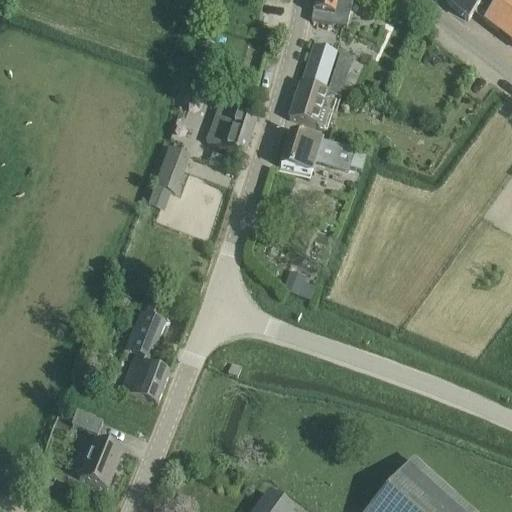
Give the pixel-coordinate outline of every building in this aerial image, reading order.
[(315,0),(311,22),(330,26),(346,29),(352,0),(315,0)] [(473,14),(511,43),(511,0),(500,0),(498,3),(495,0),(442,0),(467,21),(473,14)] [(312,46),(299,85),(300,85),(300,84),(339,97),(345,78),(333,74),(339,54),(312,46)] [(288,121),(307,127),(323,132),(334,97),(299,85),(288,121)] [(217,107),(205,144),(217,149),(225,151),(232,153),(244,158),(256,121),(237,114),(237,112),(235,112),(235,113),(230,112),(217,107)] [(279,168),(282,169),(309,178),(319,146),(301,140),(302,138),(298,137),(298,139),(290,137),(279,168)] [(365,155),(354,151),(348,170),(360,173),(365,155)] [(212,153),(208,165),(223,170),(227,158),(212,153)] [(168,159),(157,189),(173,196),(180,177),(172,175),(176,162),(168,159)] [(287,278),(282,292),(298,297),(303,284),(287,278)] [(115,295),(132,303),(138,288),(121,281),(115,295)] [(121,392),(138,399),(156,406),(168,376),(147,368),(165,325),(140,315),(125,351),(136,355),(121,392)] [(227,375),(236,379),(240,370),(231,366),(227,375)] [(59,423),(71,427),(97,438),(102,424),(76,414),(75,417),(63,412),(59,423)] [(78,481),(88,484),(106,492),(122,452),(94,441),(78,481)] [(467,511),(414,464),(370,511),(467,511)] [(56,478),(40,471),(31,495),(47,501),(56,478)] [(290,511),(268,496),(256,511),(290,511)]
